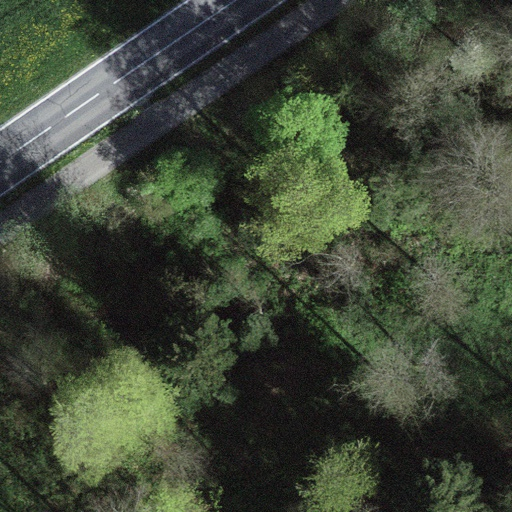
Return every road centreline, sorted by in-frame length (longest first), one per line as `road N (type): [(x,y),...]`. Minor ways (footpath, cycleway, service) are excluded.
road 1 (track): [(0,222),(332,0)]
road 2 (secondary): [(0,168),(242,0)]
